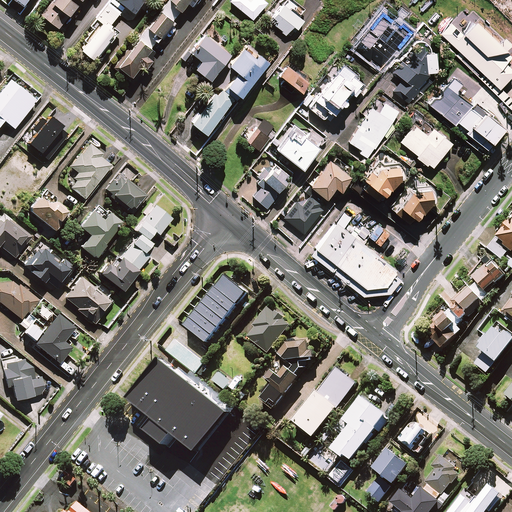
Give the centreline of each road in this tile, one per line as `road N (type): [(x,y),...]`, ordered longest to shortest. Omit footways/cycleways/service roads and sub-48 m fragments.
road 1 (tertiary): [(0,28),(229,220)]
road 2 (residential): [(511,162),(374,339)]
road 3 (tertiary): [(122,350),(0,503)]
road 4 (tertiary): [(229,220),(374,339)]
road 5 (tertiary): [(374,339),(511,448)]
road 6 (tertiary): [(229,220),(122,350)]
road 7 (residential): [(122,350),(0,262)]
